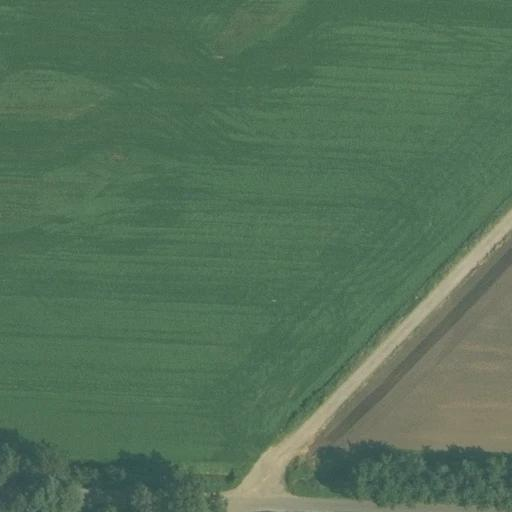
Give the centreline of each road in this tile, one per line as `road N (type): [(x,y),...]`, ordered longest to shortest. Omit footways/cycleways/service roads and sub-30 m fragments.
road 1 (track): [(242,501),(511,220)]
road 2 (unclassified): [(242,501),(0,491)]
road 3 (unclassified): [(480,511),(242,501)]
